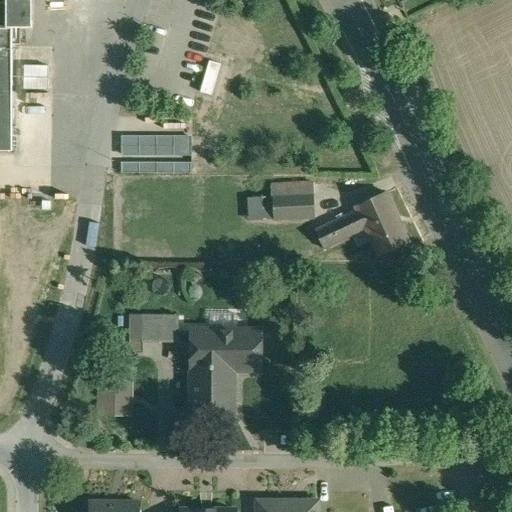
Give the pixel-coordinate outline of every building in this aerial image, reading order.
[(12,28),(20,28),(32,28),(32,0),(0,0),(0,150),(12,150),(12,28)] [(193,145),(122,145),(122,173),(192,173),(193,145)] [(314,182),(272,185),(272,197),(261,197),(263,220),(315,217),(314,182)] [(387,192),(356,207),(357,210),(316,230),(324,249),(366,229),(379,257),(410,242),(387,192)] [(261,197),(250,198),(251,220),(263,220),(261,197)] [(206,258),(228,258),(228,207),(206,207),(206,258)] [(179,316),(143,316),(142,340),(142,342),(179,342),(179,316)] [(262,331),(193,330),(192,421),(232,421),(233,369),(261,369),(261,350),(262,331)] [(124,340),(116,340),(116,352),(124,352),(124,340)] [(142,340),(130,340),(130,352),(142,352),(142,342),(142,340)] [(117,380),(103,380),(102,412),(126,412),(127,380),(120,380),(120,378),(117,378),(117,380)] [(139,511),(139,503),(91,502),(91,511),(139,511)] [(317,511),(318,502),(259,502),(258,511),(317,511)]
